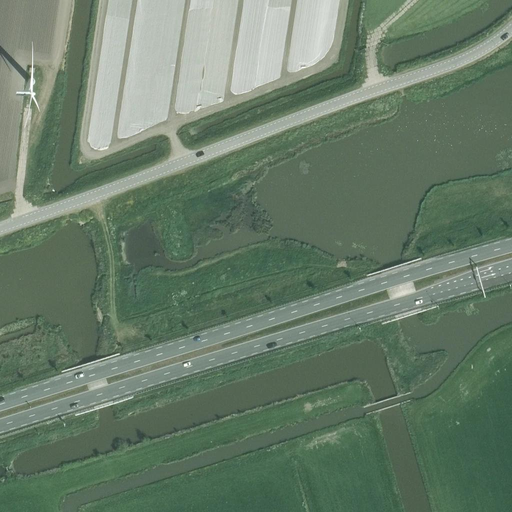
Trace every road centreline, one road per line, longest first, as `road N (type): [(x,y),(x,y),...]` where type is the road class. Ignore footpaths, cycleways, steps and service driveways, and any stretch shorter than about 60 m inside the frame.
road 1 (unclassified): [(0,227),(431,71),(511,29)]
road 2 (primary): [(511,245),(0,404)]
road 3 (primary): [(0,426),(511,269)]
